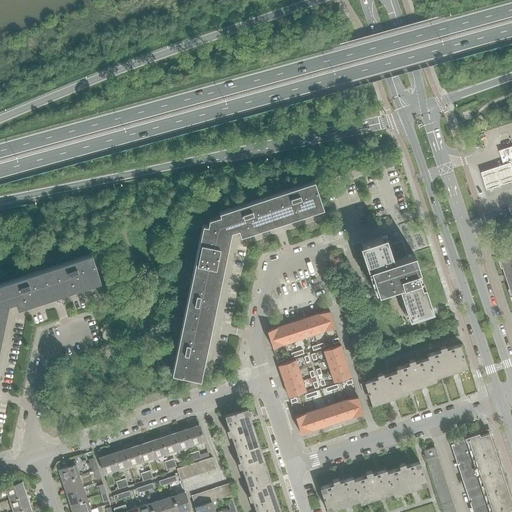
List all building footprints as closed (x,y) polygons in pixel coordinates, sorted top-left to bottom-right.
[(504,165),(508,163),(511,173),(511,146),(499,151),(503,161),(504,165)] [(486,186),(511,177),(511,173),(508,163),(504,165),(503,161),(480,168),(486,186)] [(239,232),(271,221),(320,205),(312,182),(221,212),(222,215),(209,219),(208,225),(204,224),(173,373),(196,378),(228,228),(237,225),(239,232)] [(360,244),(371,276),(376,292),(400,284),(411,316),(431,309),(413,253),(406,255),(403,247),(391,249),(386,235),(375,239),(360,244)] [(511,254),(501,258),(511,292),(511,254)] [(16,305),(49,294),(99,278),(91,255),(0,284),(0,325),(5,301),(14,298),(16,305)] [(360,301),(371,297),(368,289),(357,293),(360,301)] [(324,331),(334,327),(329,310),(318,313),(324,331)] [(324,331),(318,313),(308,317),(313,334),(324,331)] [(313,334),(308,317),(297,320),(303,337),(313,334)] [(287,323),(293,341),(303,337),(297,320),(287,323)] [(293,341),(287,323),(277,327),(283,344),(293,341)] [(266,330),(272,348),(283,344),(277,327),(266,330)] [(426,358),(434,377),(467,367),(459,344),(445,348),(444,345),(438,347),(439,350),(425,355),(426,358)] [(344,355),(340,345),(323,350),(326,361),(344,355)] [(326,361),(330,371),(347,365),(344,355),(326,361)] [(434,377),(426,358),(414,362),(413,359),(407,361),(408,364),(395,368),(395,371),(403,391),(435,380),(434,377)] [(278,365),(281,376),(298,370),(295,359),(278,365)] [(333,382),(350,376),(347,365),(330,371),(333,382)] [(281,376),(285,386),(302,380),(298,370),(281,376)] [(371,405),(373,404),(404,394),(403,391),(395,371),(383,375),(382,372),(375,374),(376,377),(363,381),(371,405)] [(302,380),(285,386),(288,397),(305,391),(302,380)] [(357,396),(346,399),(352,416),(363,413),(357,396)] [(336,403),(342,420),(352,416),(346,399),(336,403)] [(336,403),(326,406),(331,423),(342,420),(336,403)] [(331,423),(326,406),(315,409),(321,427),(331,423)] [(247,408),(224,415),(228,429),(226,430),(228,436),(230,435),(235,448),(257,440),(247,408)] [(311,430),(321,427),(315,409),(305,413),(311,430)] [(300,434),(311,430),(305,413),(295,416),(300,434)] [(198,424),(186,428),(192,445),(204,441),(198,424)] [(186,428),(173,432),(179,449),(192,445),(186,428)] [(179,449),(173,432),(161,436),(166,453),(179,449)] [(478,432),(449,442),(472,511),(511,511),(511,504),(488,432),(479,435),(478,432)] [(154,458),(166,453),(161,436),(148,440),(154,458)] [(154,458),(148,440),(136,444),(141,462),(154,458)] [(257,440),(235,448),(239,461),(236,462),(238,468),(241,467),(245,480),(268,472),(257,440)] [(141,462),(136,444),(123,448),(129,465),(141,462)] [(422,451),(425,459),(436,455),(434,447),(422,451)] [(129,465),(123,448),(111,452),(117,470),(129,465)] [(117,470),(111,452),(98,456),(104,474),(117,470)] [(438,461),(436,455),(425,459),(427,465),(438,461)] [(94,457),(94,458),(88,459),(92,471),(94,471),(98,470),(94,457)] [(206,459),(210,471),(216,469),(212,457),(206,459)] [(201,461),(204,472),(210,471),(206,459),(201,461)] [(195,463),(198,474),(204,472),(201,461),(195,463)] [(392,495),(425,484),(418,461),(404,465),(403,462),(397,464),(398,467),(385,471),(391,492),(392,495)] [(440,466),(438,461),(427,465),(429,470),(440,466)] [(189,465),(193,476),(198,474),(195,463),(189,465)] [(57,469),(61,481),(78,476),(74,464),(57,469)] [(183,467),(187,478),(193,476),(189,465),(183,467)] [(442,472),(440,466),(429,470),(431,476),(442,472)] [(176,469),(178,474),(180,480),(187,478),(183,467),(176,469)] [(365,475),(352,479),(358,500),(359,502),(391,492),(385,471),(384,469),(371,473),(370,471),(364,473),(365,475)] [(268,472),(245,480),(250,493),(247,494),(249,500),(252,499),(255,511),(257,511),(279,505),(268,472)] [(444,478),(442,472),(431,476),(432,481),(444,478)] [(82,487),(78,476),(61,481),(65,493),(82,487)] [(358,500),(352,479),(351,477),(338,481),(337,478),(331,480),(332,483),(318,488),(326,510),(358,500)] [(446,483),(444,478),(432,481),(434,487),(446,483)] [(5,487),(9,500),(27,494),(22,481),(5,487)] [(227,496),(230,495),(232,494),(229,483),(223,485),(227,496)] [(447,489),(446,483),(434,487),(436,492),(447,489)] [(223,485),(218,486),(222,498),(227,496),(223,485)] [(222,498),(218,486),(213,488),(217,500),(222,498)] [(82,487),(65,493),(69,504),(86,499),(82,487)] [(213,488),(207,490),(211,501),(217,500),(213,488)] [(449,494),(447,489),(436,492),(438,498),(449,494)] [(211,501),(207,490),(202,492),(205,503),(211,501)] [(184,492),(172,496),(177,511),(178,511),(189,509),(184,492)] [(202,492),(196,494),(200,505),(205,503),(202,492)] [(31,506),(27,494),(9,500),(14,511),(31,506)] [(200,505),(196,494),(190,496),(194,507),(200,505)] [(451,500),(449,494),(438,498),(440,504),(451,500)] [(177,511),(172,496),(161,500),(164,511),(177,511)] [(86,499),(69,504),(71,511),(83,511),(89,510),(86,499)] [(152,511),(164,511),(161,500),(149,503),(152,511)] [(453,506),(451,500),(440,504),(442,509),(453,506)] [(195,511),(214,511),(211,501),(205,503),(200,505),(194,507),(195,511)] [(152,511),(149,503),(138,507),(139,511),(152,511)]
